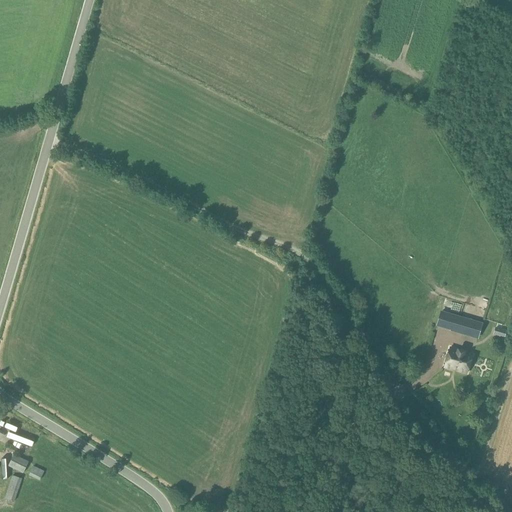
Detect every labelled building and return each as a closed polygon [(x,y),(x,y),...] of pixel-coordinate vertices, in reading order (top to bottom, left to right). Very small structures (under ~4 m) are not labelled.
[(441,325),(439,333),(476,344),(479,336),(441,325)] [(472,354),(450,348),(444,367),(453,370),(453,369),(467,373),(472,354)] [(23,473),(28,461),(14,455),(9,466),(23,473)] [(40,480),(44,472),(33,467),(29,475),(40,480)] [(14,501),(22,479),(13,476),(5,498),(14,501)]
